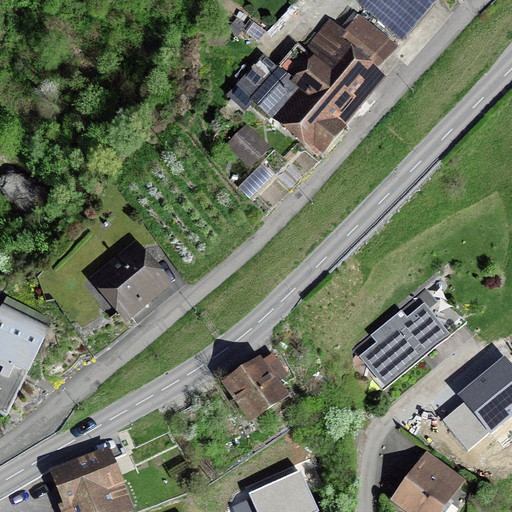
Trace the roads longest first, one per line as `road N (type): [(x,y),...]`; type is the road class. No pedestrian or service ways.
road 1 (tertiary): [(511,69),(230,347),(0,483)]
road 2 (residential): [(468,0),(283,214),(0,452)]
road 3 (residential): [(368,511),(376,438),(474,343)]
